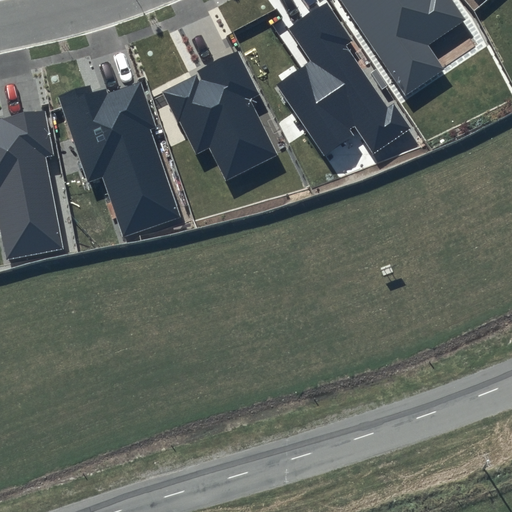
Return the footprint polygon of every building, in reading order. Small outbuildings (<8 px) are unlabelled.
[(341,0),(406,96),(445,69),(428,45),(466,19),(452,0),(341,0)] [(326,3),(288,28),(310,61),(275,86),(324,157),(358,132),(373,153),(410,128),(393,103),(387,107),(345,44),(351,40),(326,3)] [(238,53),(162,92),(196,154),(208,148),(225,181),(277,154),(250,100),(260,94),(238,53)] [(90,86),(58,97),(87,181),(101,176),(123,237),(180,217),(150,131),(157,128),(140,80),(94,95),(90,86)] [(0,228),(5,260),(63,249),(46,157),(54,156),(45,110),(0,118),(0,228)]
